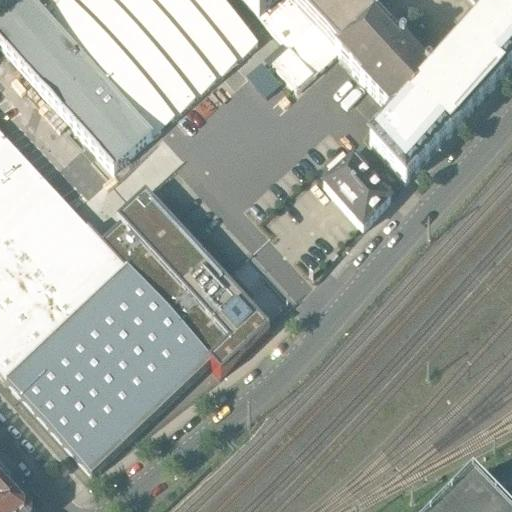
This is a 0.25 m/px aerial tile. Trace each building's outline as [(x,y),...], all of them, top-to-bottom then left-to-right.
[(20,0),(0,18),(0,43),(125,175),(264,50),(222,0),(20,0)] [(292,0),(319,28),(345,57),(387,17),(370,0),(242,0),(263,23),(287,0),(292,0)] [(289,52),(271,69),(300,101),(345,57),(319,28),(292,0),(287,0),(263,23),(289,52)] [(387,17),(345,57),(400,118),(374,148),(411,184),(479,108),(511,70),(511,0),(508,0),(494,15),(440,74),(387,17)] [(479,0),(494,15),(508,0),(479,0)] [(0,120),(0,362),(20,384),(141,272),(109,236),(0,120)] [(396,202),(353,157),(324,185),(367,229),(396,202)] [(141,272),(218,357),(230,370),(274,330),(152,196),(109,236),(141,272)] [(97,468),(218,357),(141,272),(20,384),(97,468)] [(30,511),(7,486),(0,479),(0,511),(30,511)] [(493,511),(485,503),(478,497),(472,490),(463,500),(450,511),(493,511)]
